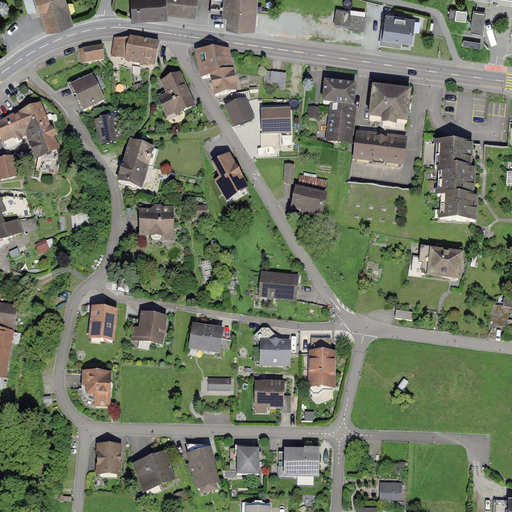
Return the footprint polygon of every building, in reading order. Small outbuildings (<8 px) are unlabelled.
[(39,0),(48,31),(73,24),(66,0),(39,0)] [(167,11),(166,0),(133,0),(134,17),(167,16),(167,11)] [(166,0),(167,11),(195,14),(197,0),(166,0)] [(253,26),(254,0),(227,0),(227,12),(231,12),(230,24),(253,26)] [(459,8),(457,18),(467,20),(469,9),(459,8)] [(335,24),(350,26),(352,11),(337,9),(335,24)] [(450,9),(449,18),(456,19),(457,10),(450,9)] [(483,37),(486,13),(474,11),(470,35),(483,37)] [(366,17),(351,15),(350,26),(349,30),(364,32),(366,17)] [(414,20),(388,16),(386,27),(384,38),(411,42),(414,20)] [(132,41),(116,40),(113,57),(128,60),(127,63),(135,64),(139,42),(132,41)] [(160,45),(139,42),(135,64),(140,65),(141,62),(156,66),(160,45)] [(103,48),(81,51),(83,64),(105,60),(103,48)] [(227,52),(198,52),(203,79),(213,78),(233,73),(227,52)] [(233,73),(213,78),(216,96),(236,92),(233,73)] [(287,75),(265,73),(264,85),(270,85),(270,89),(285,90),(287,75)] [(84,78),(72,84),(84,111),(105,102),(100,91),(105,89),(99,76),(86,82),(84,78)] [(193,108),(179,78),(164,85),(168,93),(167,95),(164,95),(159,97),(168,115),(177,111),(178,114),(193,108)] [(356,88),(327,85),(324,104),(333,105),(353,108),(356,88)] [(393,93),(374,91),(370,121),(384,123),(384,128),(390,128),(396,129),(397,124),(408,126),(411,95),(393,93)] [(245,102),(228,110),(235,126),(252,119),(247,106),(245,102)] [(349,144),(353,108),(333,105),(329,142),(349,144)] [(0,136),(5,148),(15,148),(21,145),(20,143),(22,142),(22,140),(32,136),(33,135),(31,131),(46,125),(39,108),(13,118),(0,126),(0,136)] [(310,116),(318,117),(319,109),(311,109),(310,116)] [(263,130),(263,135),(261,135),(262,150),(280,149),(279,136),(291,135),(291,128),(290,123),(290,116),(290,112),(263,113),(263,130)] [(121,119),(97,123),(101,147),(125,143),(121,119)] [(49,132),(46,125),(31,131),(33,135),(32,136),(36,145),(32,147),(37,158),(41,156),(41,157),(42,156),(42,158),(40,170),(37,170),(35,178),(56,182),(61,160),(53,139),(55,139),(52,131),(49,132)] [(365,141),(358,140),(356,160),(402,166),(405,145),(395,144),(380,142),(365,141)] [(135,144),(127,161),(148,167),(154,168),(159,152),(135,144)] [(471,171),(472,147),(438,145),(436,169),(471,171)] [(228,156),(214,164),(223,180),(218,183),(225,196),(237,189),(239,193),(247,189),(228,156)] [(16,178),(12,159),(0,161),(0,173),(2,181),(16,178)] [(120,182),(141,189),(148,167),(127,161),(120,182)] [(295,167),(287,167),(285,184),(293,185),(295,167)] [(473,199),(474,171),(440,169),(437,197),(473,199)] [(327,182),(301,177),(299,185),(326,190),(327,182)] [(411,192),(352,183),(348,214),(406,223),(411,192)] [(326,197),(298,191),(294,209),(322,215),(326,197)] [(0,218),(1,218),(19,215),(20,220),(32,216),(27,200),(7,197),(0,202),(0,218)] [(476,222),(477,200),(442,198),(441,220),(476,222)] [(208,208),(196,208),(196,218),(208,218),(208,208)] [(153,213),(142,214),(142,236),(151,236),(152,237),(163,237),(163,245),(173,244),(173,211),(163,211),(161,209),(156,209),(153,213)] [(90,214),(78,215),(79,230),(91,229),(90,214)] [(0,218),(0,247),(1,247),(1,246),(0,245),(0,244),(21,234),(18,222),(5,227),(0,218)] [(48,241),(37,245),(41,255),(52,251),(48,241)] [(462,257),(434,253),(434,250),(422,248),(420,258),(413,257),(411,276),(422,278),(422,275),(459,280),(462,257)] [(210,262),(203,264),(207,281),(214,279),(210,262)] [(299,280),(263,276),(261,297),(296,301),(299,280)] [(0,306),(0,324),(13,327),(16,309),(0,306)] [(504,309),(492,308),(491,325),(508,326),(510,309),(504,309)] [(113,343),(117,313),(94,310),(91,340),(113,343)] [(414,313),(397,311),(396,319),(413,321),(414,313)] [(166,320),(144,317),(140,342),(162,345),(166,320)] [(224,332),(194,328),(191,346),(202,347),(201,351),(221,354),(224,332)] [(256,337),(263,344),(262,365),(289,365),(290,344),(276,344),(276,338),(269,331),(263,331),(256,337)] [(0,375),(5,377),(11,334),(0,332),(0,375)] [(332,340),(312,340),(311,388),(312,388),(312,392),(314,395),(319,395),(322,392),(322,391),(333,392),(333,388),(334,388),(335,367),(331,367),(332,340)] [(88,373),(88,408),(113,407),(113,373),(88,373)] [(230,381),(210,381),(210,391),(230,391),(230,381)] [(283,386),(257,385),(256,407),(283,407),(283,386)] [(123,448),(99,448),(98,477),(123,477),(123,448)] [(259,476),(260,451),(231,450),(231,471),(238,471),(238,476),(259,476)] [(221,488),(210,451),(186,459),(196,495),(221,488)] [(317,453),(280,453),(279,470),(286,470),(286,477),(299,477),(298,486),(314,486),(315,477),(316,477),(317,453)] [(167,454),(133,467),(143,494),(177,481),(167,454)] [(401,486),(382,486),(382,500),(401,500),(401,486)] [(511,511),(511,501),(494,502),(493,511),(511,511)]
